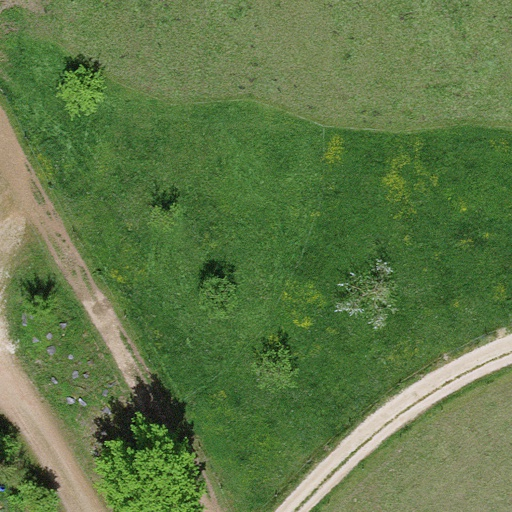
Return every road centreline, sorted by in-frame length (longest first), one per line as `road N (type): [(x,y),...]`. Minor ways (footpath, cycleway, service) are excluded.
road 1 (track): [(286,511),(374,427),(511,350)]
road 2 (track): [(90,511),(61,456),(0,380)]
